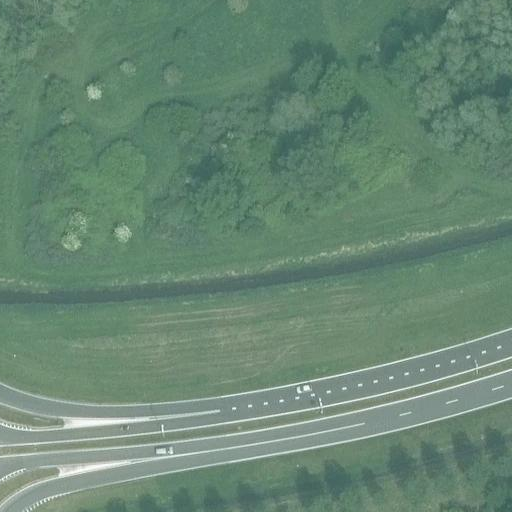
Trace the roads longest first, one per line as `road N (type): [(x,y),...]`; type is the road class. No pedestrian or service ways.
road 1 (trunk): [(185,453),(358,425),(511,383)]
road 2 (trunk): [(511,344),(390,379),(234,409)]
road 3 (trunk): [(234,409),(139,428),(0,435)]
road 4 (trunk): [(234,409),(80,412),(0,394)]
road 5 (trunk): [(8,511),(45,490),(185,453)]
road 6 (trunk): [(0,467),(185,453)]
